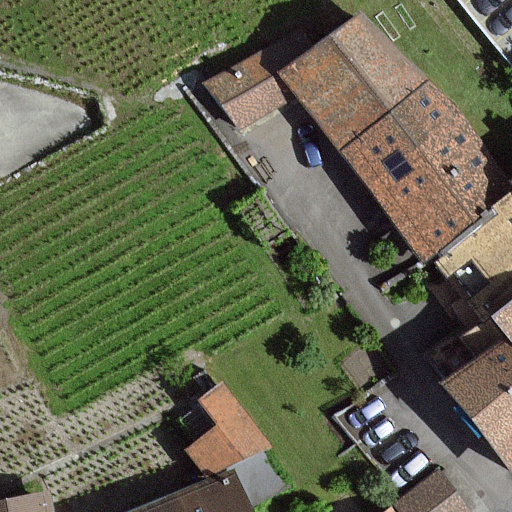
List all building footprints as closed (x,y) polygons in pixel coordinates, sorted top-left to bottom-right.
[(511,189),(424,82),(367,12),(292,73),(272,48),(217,91),(246,127),(292,89),(341,150),(377,194),(430,259),(438,252),(453,271),(470,292),(459,302),(481,329),(439,363),(453,380),(511,458),(511,189)] [(272,438),(221,375),(199,393),(221,421),(188,446),(211,473),(272,438)] [(464,511),(467,510),(439,475),(400,505),(404,511),(464,511)] [(248,511),(235,479),(155,511),(248,511)] [(0,511),(50,511),(47,493),(0,502),(0,511)]
